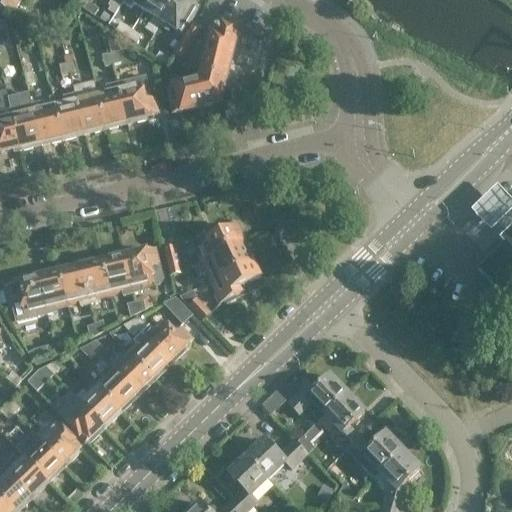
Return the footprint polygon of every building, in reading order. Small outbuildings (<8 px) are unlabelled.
[(0,0),(0,8),(12,16),(22,0),(0,0)] [(121,5),(124,0),(112,0),(107,9),(109,10),(107,14),(113,18),(121,5)] [(124,0),(121,5),(130,11),(134,5),(144,11),(150,0),(124,0)] [(153,38),(158,29),(176,0),(150,0),(144,11),(154,18),(145,33),(153,38)] [(185,0),(176,0),(158,29),(168,35),(172,29),(182,35),(199,8),(185,0)] [(89,4),(84,12),(95,19),(100,11),(89,4)] [(0,23),(0,48),(10,46),(5,25),(0,23)] [(212,33),(204,31),(193,25),(177,52),(187,58),(183,64),(201,80),(221,102),(238,30),(230,26),(221,27),(219,33),(213,31),(212,33)] [(127,40),(132,33),(122,26),(117,33),(127,40)] [(132,33),(127,40),(138,47),(143,40),(132,33)] [(107,44),(110,56),(113,68),(121,66),(115,42),(107,44)] [(183,64),(187,58),(177,52),(173,58),(183,64)] [(160,55),(155,63),(165,69),(171,61),(160,55)] [(105,70),(113,68),(110,56),(102,58),(105,70)] [(65,60),(67,67),(69,78),(78,76),(73,58),(65,60)] [(62,80),(69,78),(67,67),(59,69),(62,80)] [(35,87),(31,70),(23,72),(27,89),(35,87)] [(151,100),(145,76),(116,83),(126,122),(157,114),(153,99),(151,100)] [(174,114),(221,102),(201,80),(169,88),(174,114)] [(83,132),(104,127),(96,94),(93,82),(72,87),(74,97),(83,132)] [(107,91),(96,94),(104,127),(126,122),(116,83),(106,86),(107,91)] [(8,102),(19,148),(41,143),(32,107),(29,94),(7,99),(8,102)] [(62,137),(83,132),(74,97),(64,99),(65,102),(54,105),(62,137)] [(0,152),(19,148),(8,102),(0,104),(0,152)] [(45,107),(44,104),(32,107),(41,143),(62,137),(54,105),(45,107)] [(511,215),(511,202),(498,188),(472,214),(492,235),(511,215)] [(169,209),(157,212),(163,235),(175,233),(169,209)] [(237,228),(235,224),(215,232),(212,230),(197,237),(197,241),(193,243),(203,264),(246,245),(237,228)] [(511,225),(499,239),(504,244),(477,270),(495,289),(507,301),(511,295),(511,225)] [(255,265),(253,262),(246,245),(203,264),(195,268),(200,279),(208,275),(212,285),(255,265)] [(170,270),(180,268),(175,248),(165,251),(170,270)] [(133,294),(141,292),(140,288),(158,284),(162,278),(158,266),(154,249),(124,257),(133,294)] [(124,296),(133,294),(124,257),(102,262),(111,295),(123,292),(124,296)] [(97,299),(111,295),(102,262),(81,268),(91,304),(98,303),(97,299)] [(255,265),(212,285),(221,304),(244,293),(246,296),(265,287),(255,265)] [(81,307),(91,304),(81,268),(60,273),(69,306),(80,303),(81,307)] [(56,309),(69,306),(60,273),(39,279),(48,315),(57,313),(56,309)] [(38,318),(48,315),(39,279),(14,285),(15,287),(6,290),(10,303),(20,301),(24,317),(37,314),(38,318)] [(135,300),(135,304),(138,315),(151,308),(149,297),(135,300)] [(176,299),(163,306),(183,327),(193,318),(176,299)] [(189,308),(202,323),(211,315),(197,300),(189,308)] [(129,319),(138,315),(135,304),(126,306),(129,319)] [(131,323),(143,335),(170,363),(192,342),(181,330),(175,335),(163,322),(152,333),(149,329),(138,319),(131,323)] [(93,326),(96,337),(103,333),(101,323),(93,326)] [(142,336),(143,335),(131,323),(122,327),(133,338),(138,332),(142,336)] [(88,341),(96,337),(93,326),(86,329),(88,341)] [(170,363),(143,335),(142,336),(135,343),(138,346),(129,355),(153,380),(170,363)] [(86,346),(94,355),(100,349),(94,342),(86,346)] [(52,346),(55,358),(63,354),(60,344),(52,346)] [(47,361),(55,358),(52,346),(44,349),(47,361)] [(88,361),(94,355),(86,346),(77,351),(88,361)] [(116,361),(109,367),(136,396),(153,380),(129,355),(119,364),(116,361)] [(109,367),(102,360),(85,376),(96,387),(120,412),(136,396),(109,367)] [(45,368),(53,376),(57,371),(51,364),(45,368)] [(33,397),(53,376),(45,368),(36,372),(23,386),(33,397)] [(15,389),(20,383),(10,375),(5,382),(15,389)] [(347,395),(330,376),(313,392),(308,386),(288,404),(299,416),(305,411),(316,424),(324,417),(347,395)] [(83,393),(76,400),(103,428),(120,412),(96,387),(86,397),(83,393)] [(289,399),(281,390),(272,399),(280,408),(289,399)] [(76,400),(70,394),(53,411),(62,420),(85,445),(103,428),(76,400)] [(364,413),(353,401),(347,395),(324,417),(336,430),(330,436),(345,452),(360,438),(349,427),(364,413)] [(4,407),(13,416),(18,412),(9,402),(4,407)] [(0,416),(6,423),(13,416),(4,407),(0,411),(0,416)] [(43,432),(35,439),(62,467),(79,450),(56,426),(46,435),(43,432)] [(403,453),(386,435),(370,449),(360,438),(345,452),(360,468),(373,481),(380,474),(403,453)] [(22,458),(46,483),(62,467),(35,439),(29,446),(32,449),(22,458)] [(246,460),(269,483),(286,467),(292,473),(307,459),(294,445),(279,459),(264,443),(246,460)] [(330,446),(315,460),(325,471),(340,457),(330,446)] [(382,510),(390,511),(401,511),(408,490),(405,486),(420,471),(403,453),(380,474),(373,481),(371,483),(383,495),(386,496),(382,510)] [(29,499),(46,483),(22,458),(13,467),(10,464),(2,471),(29,499)] [(269,483),(246,460),(229,477),(244,493),(229,507),(234,511),(251,511),(257,506),(251,500),(269,483)] [(0,501),(10,511),(15,511),(29,499),(2,471),(0,473),(0,501)] [(0,511),(10,511),(0,501),(0,511)]
